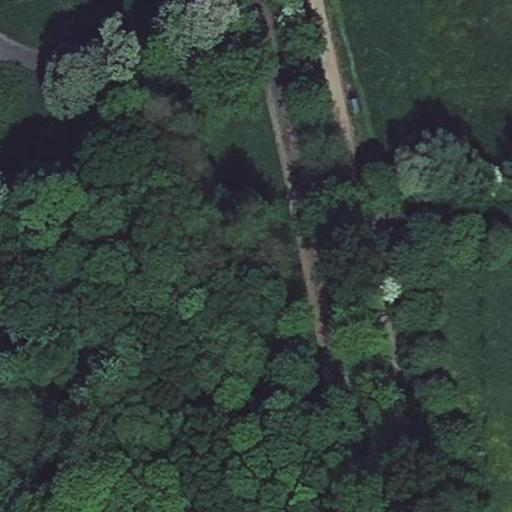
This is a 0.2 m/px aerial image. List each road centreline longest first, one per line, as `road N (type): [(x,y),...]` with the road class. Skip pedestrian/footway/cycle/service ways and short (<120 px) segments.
road 1 (unknown): [(253,0),(364,511)]
road 2 (track): [(312,0),(421,511)]
road 3 (residential): [(0,47),(73,67),(123,55),(169,27),(183,0)]
